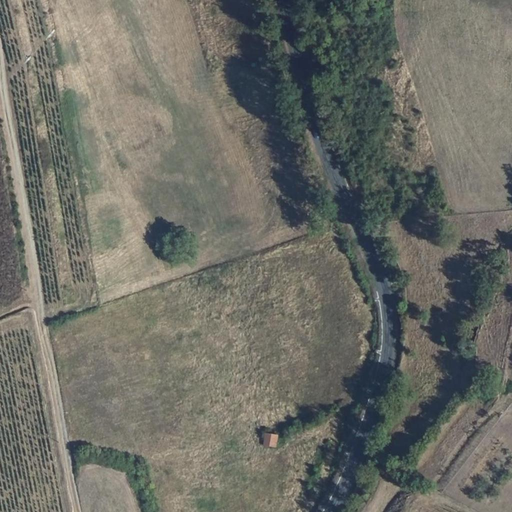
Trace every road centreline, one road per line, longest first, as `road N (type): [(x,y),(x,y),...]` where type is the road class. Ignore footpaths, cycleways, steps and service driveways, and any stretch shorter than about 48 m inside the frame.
road 1 (secondary): [(284,0),(324,151),(385,289),(390,329),(369,429),(331,511)]
road 2 (track): [(0,59),(77,511)]
